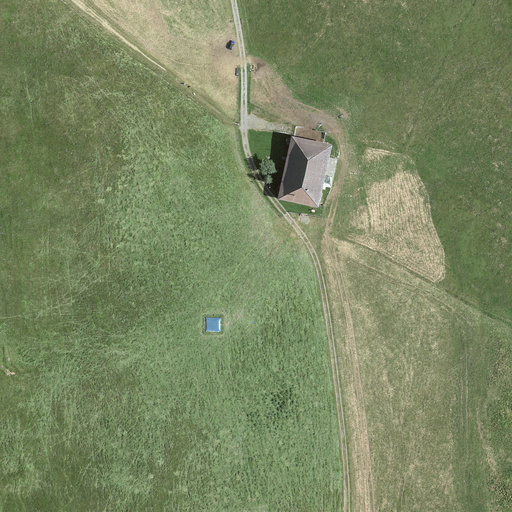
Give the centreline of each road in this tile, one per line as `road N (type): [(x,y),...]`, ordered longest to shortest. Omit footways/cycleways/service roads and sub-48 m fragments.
road 1 (track): [(346,511),(313,252),(242,147),(235,0)]
road 2 (track): [(240,119),(81,0)]
